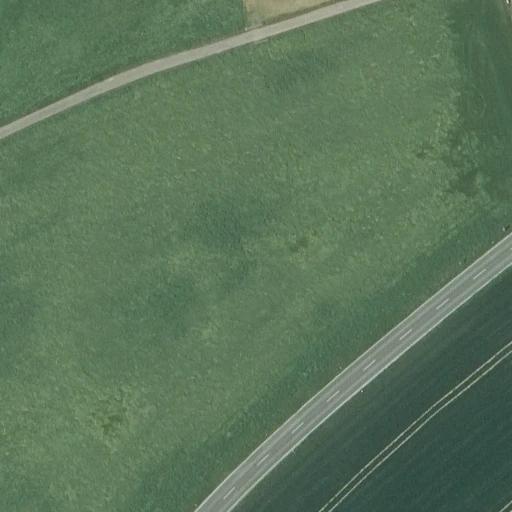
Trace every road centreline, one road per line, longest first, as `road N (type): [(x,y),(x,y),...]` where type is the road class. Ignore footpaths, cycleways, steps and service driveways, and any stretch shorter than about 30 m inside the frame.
road 1 (track): [(375,0),(115,80),(0,132)]
road 2 (secondary): [(213,511),(328,403),(511,251)]
